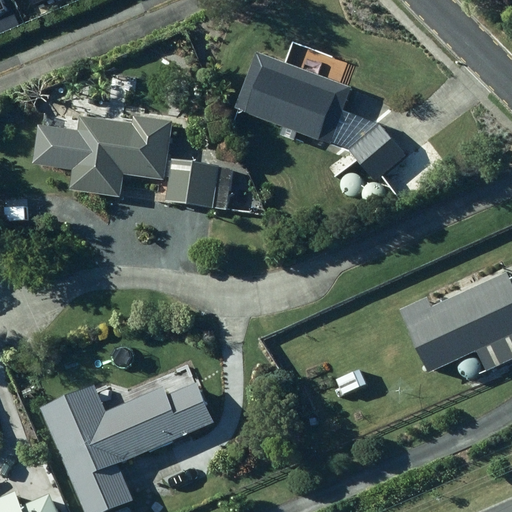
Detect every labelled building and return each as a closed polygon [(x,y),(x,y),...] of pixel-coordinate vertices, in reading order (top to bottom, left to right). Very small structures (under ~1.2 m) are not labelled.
[(280,130),(278,137),(291,142),(294,135),(328,148),(329,144),(345,150),(373,183),(403,158),(377,128),(339,113),(348,90),(254,54),(232,112),(280,130)] [(169,133),(77,118),(64,194),(116,202),(120,177),(161,183),(169,133)] [(226,204),(231,171),(169,162),(163,203),(237,215),(238,206),(226,204)] [(390,191),(351,176),(344,193),(383,209),(390,191)] [(511,294),(504,276),(427,311),(451,364),(473,354),(483,375),(511,362),(511,294)] [(431,343),(411,352),(419,370),(439,360),(431,343)] [(116,467),(212,426),(195,386),(168,398),(164,388),(104,414),(93,389),(38,413),(80,511),(109,511),(132,502),(116,467)] [(313,418),(305,421),(308,428),(316,425),(313,418)] [(0,511),(52,511),(46,497),(19,509),(11,493),(0,497),(0,511)]
